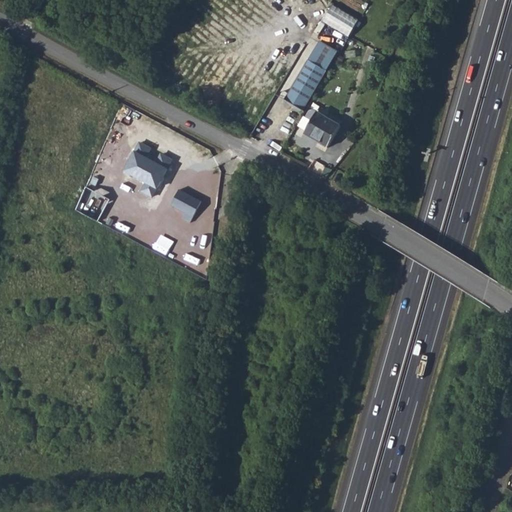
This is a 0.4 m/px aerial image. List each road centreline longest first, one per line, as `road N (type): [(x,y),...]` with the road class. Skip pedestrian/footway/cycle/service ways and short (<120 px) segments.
road 1 (residential): [(511,306),(0,18)]
road 2 (trunk): [(496,0),(351,511)]
road 3 (trunk): [(376,511),(511,33)]
